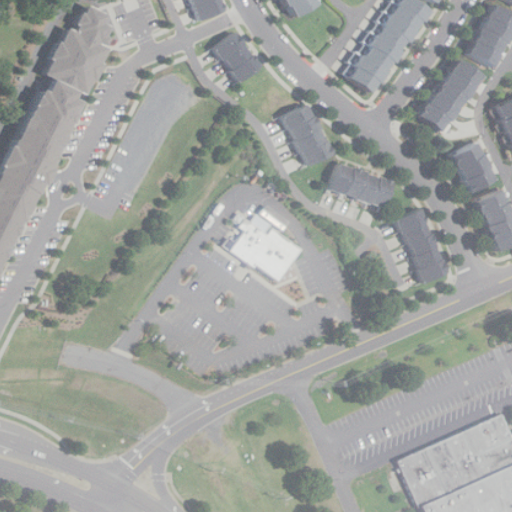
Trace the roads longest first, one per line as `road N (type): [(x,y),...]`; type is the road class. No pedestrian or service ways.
road 1 (tertiary): [(511,276),(221,403),(114,486)]
road 2 (residential): [(247,0),(296,67),(432,182),(487,288)]
road 3 (residential): [(463,0),(372,130)]
road 4 (residential): [(204,413),(116,364),(66,353)]
